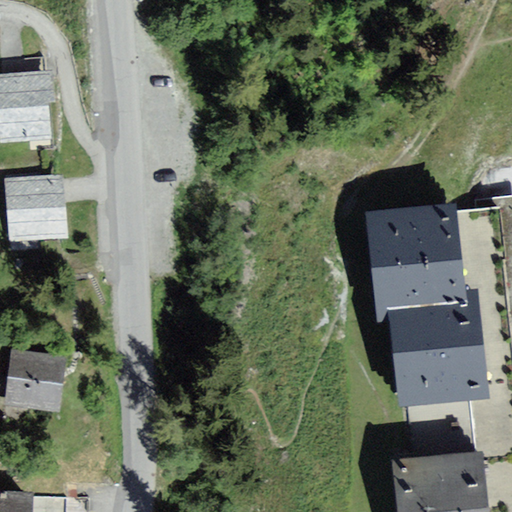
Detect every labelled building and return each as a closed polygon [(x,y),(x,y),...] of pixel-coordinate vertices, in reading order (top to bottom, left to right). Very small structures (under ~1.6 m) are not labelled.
[(55,74),(0,78),(0,143),(0,148),(52,144),(49,108),(57,107),(55,74)] [(64,177),(4,181),(8,246),(69,241),(64,177)] [(457,210),(369,218),(378,327),(392,326),(467,319),(465,301),(457,210)] [(467,319),(392,326),(400,413),(489,405),(479,300),(465,301),(467,319)] [(66,362),(12,355),(4,411),(58,419),(66,362)] [(489,511),(484,459),(398,468),(402,511),(489,511)] [(32,511),(32,499),(0,496),(0,511),(32,511)]
